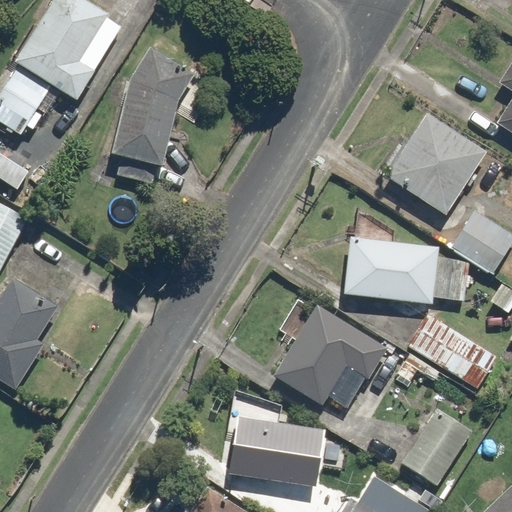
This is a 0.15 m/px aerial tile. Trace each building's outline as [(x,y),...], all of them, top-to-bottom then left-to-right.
[(60,0),(0,98),(0,121),(24,136),(56,85),(80,100),(128,23),(90,0),(60,0)] [(155,47),(133,81),(116,154),(124,156),(120,175),(155,183),(159,164),(167,166),(183,98),(198,75),(155,47)] [(511,101),(499,122),(511,129),(511,101)] [(430,112),(389,173),(448,213),(489,151),(430,112)] [(0,151),(0,176),(20,189),(31,172),(0,151)] [(0,269),(26,220),(0,205),(0,269)] [(511,243),(511,232),(475,210),(453,246),(495,271),(511,243)] [(441,246),(352,236),(345,292),(434,302),(435,296),(467,299),(471,260),(439,257),(441,246)] [(62,307),(16,277),(0,301),(0,378),(18,390),(48,344),(41,340),(62,307)] [(511,309),(511,287),(503,282),(491,301),(509,314),(511,309)] [(389,346),(319,303),(276,374),(325,404),(349,364),(370,377),(389,346)] [(497,355),(429,312),(408,344),(477,387),(497,355)] [(474,429),(439,407),(404,462),(438,484),(474,429)] [(241,416),(233,472),(318,484),(326,429),(241,416)] [(396,487),(375,474),(359,501),(352,496),(342,511),(428,511),(430,509),(434,511),(443,497),(404,474),(396,487)] [(251,511),(209,485),(191,511),(251,511)] [(511,511),(511,486),(483,511),(511,511)]
